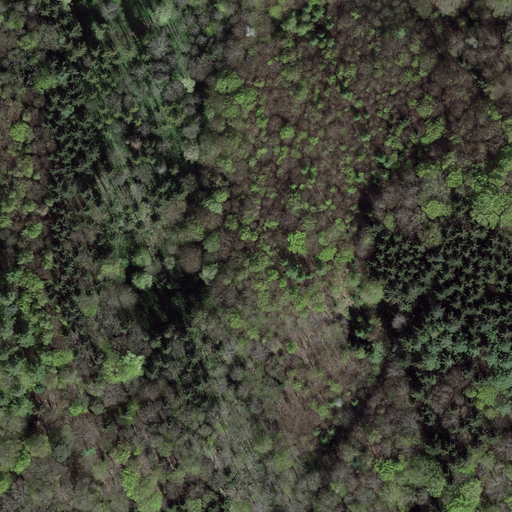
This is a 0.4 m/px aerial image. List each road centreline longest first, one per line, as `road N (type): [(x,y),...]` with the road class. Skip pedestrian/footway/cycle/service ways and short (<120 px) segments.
road 1 (track): [(306,511),(420,309),(457,303),(511,348)]
road 2 (track): [(248,0),(205,123),(188,266)]
road 3 (track): [(175,0),(144,27),(115,33),(85,27),(71,0)]
